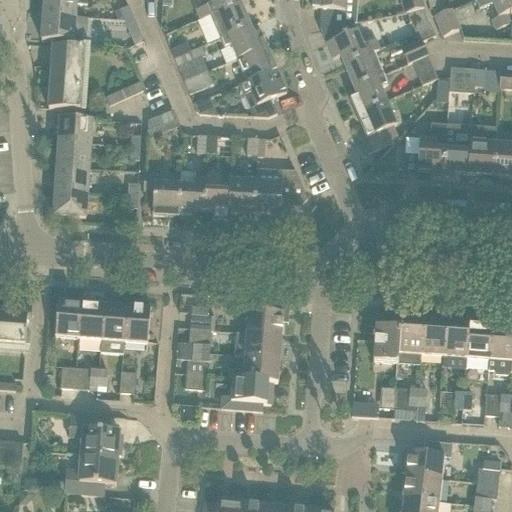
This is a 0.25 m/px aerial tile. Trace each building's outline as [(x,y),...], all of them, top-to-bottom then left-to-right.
[(86,0),(43,0),(42,17),(86,20),(76,19),(76,6),(86,7),(86,0)] [(192,0),(195,9),(207,6),(205,0),(192,0)] [(195,12),(199,22),(240,5),(237,0),(210,0),(212,5),(195,12)] [(312,0),(311,11),(344,13),(345,0),(312,0)] [(398,0),(402,16),(406,15),(423,11),(420,0),(398,0)] [(426,0),(429,10),(439,8),(436,0),(426,0)] [(506,16),(511,13),(511,0),(479,0),(475,2),(479,11),(491,6),(497,19),(491,22),(495,32),(510,25),(506,16)] [(210,18),(220,41),(250,28),(240,5),(199,22),(199,23),(210,18)] [(124,23),(133,19),(128,8),(121,11),(111,15),(114,22),(124,23)] [(431,29),(426,20),(423,11),(406,15),(409,25),(411,24),(415,36),(431,29)] [(443,39),(459,32),(451,13),(435,20),(443,39)] [(84,45),(86,20),(42,17),(41,43),(84,45)] [(143,44),(138,31),(133,19),(124,23),(135,47),(143,44)] [(231,48),(236,61),(266,49),(260,34),(253,37),(250,28),(220,41),(224,51),(231,48)] [(435,38),(431,29),(415,36),(419,44),(421,43),(421,44),(435,38)] [(375,41),(363,47),(355,32),(326,46),(333,61),(340,58),(343,67),(373,54),(373,53),(379,50),(375,41)] [(428,58),(421,44),(421,43),(419,44),(400,52),(407,67),(428,58)] [(82,72),(84,47),(69,45),(69,49),(53,48),(51,69),(82,72)] [(185,45),(170,52),(173,60),(189,54),(185,45)] [(200,59),(204,58),(201,49),(196,51),(189,54),(173,60),(183,84),(206,74),(200,59)] [(236,61),(246,84),(276,72),(266,49),(236,61)] [(353,90),(384,77),(373,54),(343,67),(353,90)] [(81,93),(82,72),(51,69),(50,90),(81,93)] [(473,90),(475,72),(464,71),(463,89),(473,90)] [(239,88),(253,120),(267,120),(276,117),(270,102),(286,95),(276,72),(246,84),(239,88)] [(422,88),(437,81),(433,72),(418,79),(422,88)] [(484,90),(485,73),(475,72),(473,90),(484,90)] [(489,73),(488,95),(499,96),(499,94),(500,74),(489,73)] [(189,97),(212,87),(206,74),(183,84),(189,97)] [(511,74),(500,74),(499,94),(511,94),(511,74)] [(380,90),(388,86),(384,77),(353,90),(356,98),(350,101),(356,116),(386,103),(380,90)] [(109,108),(143,93),(139,85),(105,100),(109,108)] [(79,114),(81,93),(50,90),(48,111),(79,114)] [(393,129),(397,127),(386,103),(356,116),(366,140),(362,142),(368,156),(398,142),(393,129)] [(146,141),(179,128),(173,113),(147,123),(146,141)] [(92,123),(66,121),(60,120),(58,145),(90,148),(92,123)] [(442,182),(446,127),(430,126),(429,140),(419,140),(417,173),(432,174),(431,181),(442,182)] [(470,144),(471,128),(446,127),(442,182),(453,183),(453,175),(468,176),(470,144)] [(494,145),(495,130),(471,128),(470,144),(468,176),(493,178),(495,145),(494,145)] [(139,151),(140,139),(131,138),(130,151),(139,151)] [(206,156),(207,139),(197,138),(196,155),(206,156)] [(216,156),(216,139),(207,139),(206,156),(216,156)] [(257,159),(257,141),(247,141),(246,158),(257,159)] [(88,172),(90,148),(58,145),(56,170),(88,172)] [(511,179),(511,145),(495,145),(493,178),(511,179)] [(139,163),(139,151),(130,151),(130,163),(139,163)] [(87,196),(88,172),(56,170),(54,194),(87,196)] [(295,174),(281,173),(256,171),(255,183),(253,216),(279,217),(280,204),(303,205),(307,201),(295,174)] [(158,178),(154,178),(144,178),(143,193),(153,194),(152,217),(177,219),(179,186),(157,185),(158,178)] [(203,213),(205,181),(194,180),(193,187),(179,186),(177,219),(194,220),(194,213),(203,213)] [(215,188),(216,182),(205,181),(203,213),(212,214),(212,221),(228,222),(230,182),(229,181),(229,189),(215,188)] [(253,216),(255,183),(230,182),(228,222),(229,215),(253,216)] [(137,199),(138,187),(128,186),(128,198),(137,199)] [(85,221),(87,196),(54,194),(53,218),(85,221)] [(136,211),(137,199),(128,198),(127,211),(136,211)] [(119,221),(119,226),(130,227),(131,216),(125,215),(119,221)] [(268,324),(270,301),(242,299),(241,319),(245,320),(244,335),(236,335),(236,336),(245,336),(281,339),(282,325),(268,324)] [(78,341),(81,301),(68,300),(68,305),(57,304),(54,339),(78,341)] [(82,306),(82,301),(81,301),(78,341),(101,343),(103,307),(82,306)] [(147,347),(150,306),(137,305),(136,310),(126,309),(123,345),(147,347)] [(123,345),(126,309),(103,307),(101,343),(100,355),(122,357),(123,345)] [(207,319),(208,310),(191,309),(190,318),(207,319)] [(27,319),(0,316),(0,348),(28,350),(30,335),(25,334),(27,319)] [(189,318),(188,332),(209,334),(210,320),(207,319),(190,318),(189,318)] [(464,372),(468,320),(453,319),(453,324),(445,324),(442,359),(442,360),(442,371),(464,372)] [(396,366),(399,320),(398,320),(398,325),(385,324),(384,329),(375,328),(373,364),(396,366)] [(419,367),(422,322),(399,320),(396,366),(419,367)] [(465,361),(464,372),(465,372),(488,373),(489,363),(488,363),(491,327),(491,322),(476,321),(476,326),(468,325),(468,320),(465,361)] [(442,359),(445,324),(422,322),(419,367),(420,359),(442,360),(442,359)] [(510,376),(511,347),(511,328),(491,327),(488,363),(489,363),(488,373),(493,374),(495,378),(508,378),(510,376)] [(281,339),(245,336),(236,336),(234,358),(243,359),(279,362),(281,339)] [(209,348),(188,346),(176,345),(176,354),(209,356),(209,348)] [(208,364),(209,356),(176,354),(175,362),(208,364)] [(277,385),(279,362),(243,359),(241,381),(231,380),(231,381),(277,385)] [(74,392),(76,371),(61,370),(59,391),(74,392)] [(97,389),(98,373),(90,372),(89,388),(97,389)] [(105,390),(106,373),(98,373),(97,389),(105,390)] [(134,397),(136,376),(120,374),(119,396),(134,397)] [(207,379),(206,379),(185,377),(184,392),(206,394),(207,379)] [(277,385),(231,381),(229,399),(221,399),(220,412),(262,415),(263,407),(270,407),(272,394),(267,393),(268,385),(277,385)] [(415,424),(417,392),(408,392),(406,423),(415,424)] [(424,424),(426,393),(417,392),(415,424),(424,424)] [(454,395),(453,411),(461,412),(462,396),(454,395)] [(462,396),(461,412),(469,413),(470,396),(462,396)] [(484,418),(485,397),(471,396),(470,417),(484,418)] [(499,419),(498,430),(506,430),(508,399),(500,399),(499,419)] [(352,405),(351,419),(375,421),(376,407),(352,405)] [(109,433),(110,420),(70,417),(68,440),(82,441),(81,458),(116,461),(117,458),(120,459),(122,437),(118,437),(119,434),(109,433)] [(0,468),(6,469),(8,445),(0,444),(0,468)] [(20,470),(22,446),(8,445),(6,469),(20,470)] [(449,460),(451,448),(425,445),(423,456),(403,454),(402,468),(406,468),(405,478),(441,482),(443,459),(449,460)] [(114,487),(116,461),(81,458),(79,475),(65,474),(63,496),(103,500),(104,487),(114,487)] [(477,471),(476,486),(497,488),(500,465),(483,463),(482,472),(477,471)] [(439,505),(441,482),(405,478),(403,501),(439,505)] [(36,484),(35,482),(26,481),(25,493),(36,494),(36,484)] [(473,508),(490,510),(491,502),(496,502),(497,488),(476,486),(473,508)] [(31,502),(32,495),(19,494),(18,507),(26,507),(31,502)] [(240,511),(241,501),(229,500),(228,505),(218,504),(217,507),(203,505),(202,511),(240,511)] [(242,506),(243,502),(241,501),(240,511),(263,511),(264,504),(250,502),(250,507),(242,506)] [(403,501),(401,511),(449,511),(451,506),(439,505),(403,501)]
